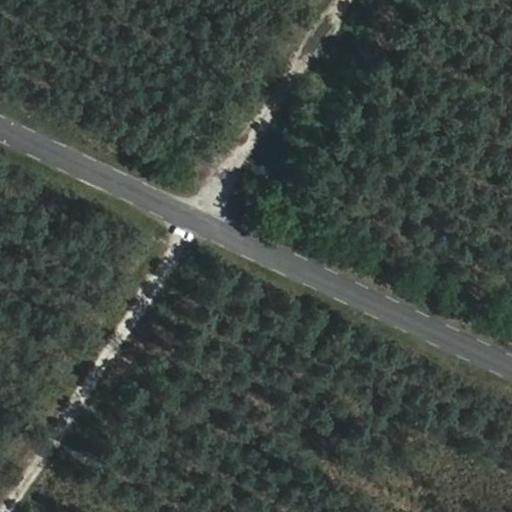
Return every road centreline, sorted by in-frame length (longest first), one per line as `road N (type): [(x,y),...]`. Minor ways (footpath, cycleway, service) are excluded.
road 1 (track): [(357,0),(200,217),(8,511)]
road 2 (tertiary): [(0,123),(511,363)]
